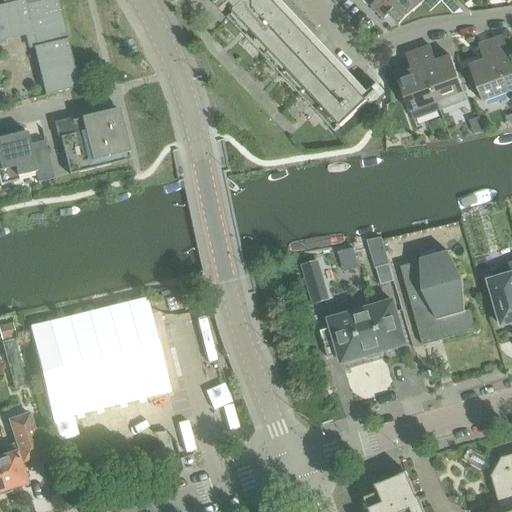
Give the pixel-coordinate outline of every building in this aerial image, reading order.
[(0,0),(5,5),(0,6),(0,41),(33,34),(36,47),(34,48),(45,95),(79,87),(57,0),(0,0)] [(222,0),(216,6),(223,13),(231,5),(236,10),(227,18),(336,133),(369,102),(371,104),(384,92),(378,85),(365,97),(272,0),(222,0)] [(374,0),(377,3),(372,8),(378,14),(392,0),(374,0)] [(392,0),(378,14),(387,24),(392,19),(400,27),(423,6),(430,14),(443,1),(442,0),(392,0)] [(449,0),(444,0),(443,1),(456,15),(463,14),(454,4),(449,0)] [(503,38),(491,42),(510,93),(511,92),(511,52),(509,53),(503,38)] [(470,71),(465,73),(469,82),(474,80),(482,103),(510,93),(491,42),(478,47),(484,62),(469,68),(470,71)] [(431,48),(419,52),(438,103),(441,111),(467,101),(464,93),(461,85),(469,82),(465,73),(458,75),(451,59),(437,64),(431,48)] [(412,73),(397,78),(410,113),(414,124),(438,115),(434,104),(438,103),(419,52),(406,57),(412,73)] [(66,136),(60,137),(69,175),(100,167),(131,160),(118,110),(88,117),(63,123),(66,136)] [(31,150),(27,132),(0,138),(0,165),(1,170),(0,169),(0,185),(20,181),(19,177),(35,172),(38,183),(54,179),(46,146),(31,150)] [(338,253),(344,273),(359,269),(354,250),(338,253)] [(439,342),(476,332),(470,312),(466,313),(464,283),(449,253),(421,261),(421,264),(401,270),(424,346),(439,342)] [(318,262),(301,267),(312,306),(330,301),(318,262)] [(511,263),(492,274),(494,280),(489,281),(494,297),(491,297),(496,315),(499,314),(503,328),(511,325),(511,263)] [(389,265),(377,269),(377,270),(382,286),(388,284),(394,282),(390,266),(389,265)] [(374,308),(372,308),(385,353),(387,352),(386,352),(406,346),(394,303),(374,309),(374,308)] [(354,314),(352,314),(365,359),(367,358),(371,357),(372,357),(374,359),(382,357),(383,354),(385,353),(372,308),(370,309),(367,306),(355,310),(354,314)] [(350,316),(330,321),(332,329),(340,357),(343,364),(363,359),(365,359),(352,314),(350,315),(350,316)] [(13,324),(0,326),(0,337),(1,343),(14,340),(16,339),(13,324)] [(332,329),(321,332),(329,360),(340,357),(332,329)] [(14,340),(1,343),(14,391),(27,388),(14,340)] [(30,391),(23,392),(26,403),(32,401),(30,391)] [(0,449),(0,473),(7,494),(17,490),(16,488),(27,484),(19,461),(22,460),(23,462),(43,456),(30,414),(9,421),(17,444),(0,449)] [(484,472),(489,462),(469,450),(463,461),(484,472)] [(381,493),(366,499),(371,511),(511,511),(511,455),(505,458),(495,477),(494,478),(503,511),(411,511),(413,511),(426,511),(421,498),(419,499),(409,474),(378,487),(381,493)]
